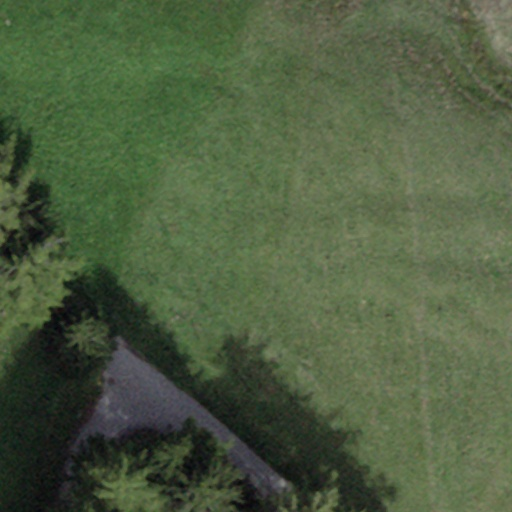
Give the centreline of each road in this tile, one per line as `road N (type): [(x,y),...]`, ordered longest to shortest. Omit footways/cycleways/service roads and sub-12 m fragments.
road 1 (track): [(132,357),(314,511)]
road 2 (track): [(70,511),(83,445),(103,395),(132,357)]
